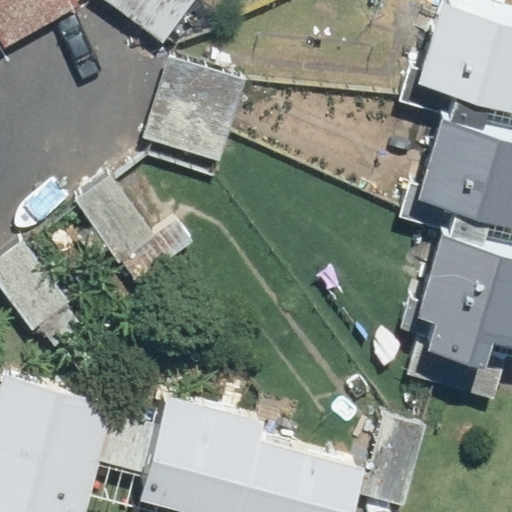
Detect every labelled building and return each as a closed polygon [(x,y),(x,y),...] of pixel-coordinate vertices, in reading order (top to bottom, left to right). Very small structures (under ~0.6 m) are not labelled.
[(68,0),(0,0),(0,39),(4,45),(68,0)] [(511,7),(483,0),(419,0),(401,71),(511,101),(511,7)] [(511,126),(427,102),(405,182),(511,212),(511,126)] [(130,279),(189,233),(170,209),(150,225),(100,161),(62,190),(130,279)] [(511,333),(511,234),(423,213),(387,367),(493,392),(507,332),(511,333)] [(18,236),(0,249),(0,295),(25,330),(36,322),(49,339),(78,317),(18,236)] [(221,511),(331,511),(346,456),(242,428),(248,406),(144,378),(136,410),(105,402),(108,392),(0,362),(0,511),(75,511),(92,450),(127,460),(121,482),(222,510),(221,511)]
